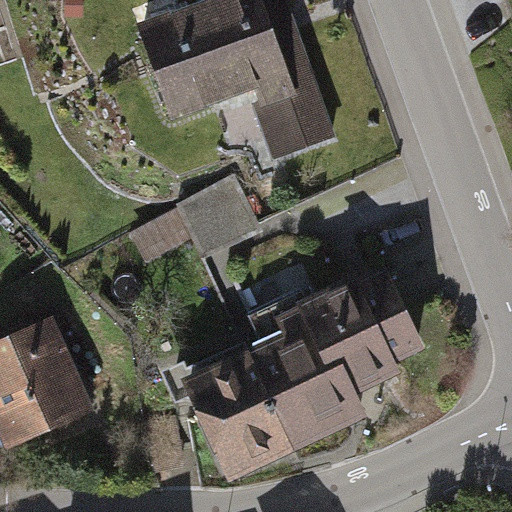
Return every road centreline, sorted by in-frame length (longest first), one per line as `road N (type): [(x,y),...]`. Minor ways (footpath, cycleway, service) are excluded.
road 1 (residential): [(511,312),(402,0)]
road 2 (residential): [(511,420),(370,491),(251,511)]
